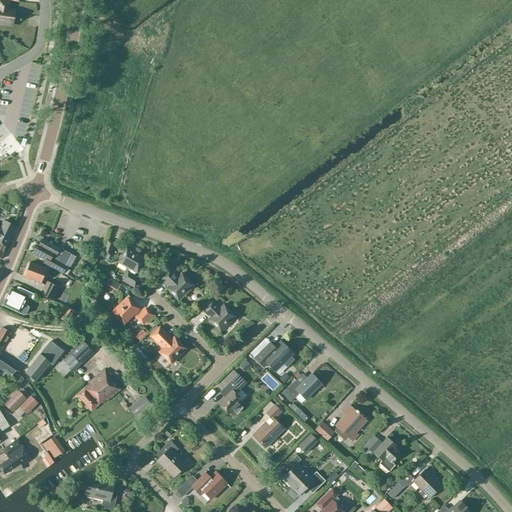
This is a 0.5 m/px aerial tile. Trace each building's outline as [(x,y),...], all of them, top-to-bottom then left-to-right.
[(0,23),(12,26),(14,11),(7,10),(8,3),(0,2),(0,23)] [(0,242),(7,246),(16,228),(10,225),(12,222),(7,219),(5,223),(5,222),(2,227),(0,225),(0,242)] [(38,243),(33,253),(45,260),(44,263),(63,273),(67,266),(70,267),(75,257),(71,254),(60,249),(42,239),(40,244),(38,243)] [(108,241),(103,254),(110,256),(115,243),(108,241)] [(131,269),(129,273),(128,272),(123,280),(134,286),(139,278),(134,275),(136,272),(144,258),(127,248),(119,262),(131,269)] [(24,277),(41,284),(46,268),(30,262),(24,277)] [(178,300),(193,286),(182,274),(178,278),(170,270),(161,279),(169,286),(167,288),(178,300)] [(104,283),(110,287),(114,281),(107,277),(104,283)] [(59,288),(47,282),(41,295),(52,301),(59,288)] [(11,288),(3,305),(5,306),(22,314),(23,315),(25,314),(29,307),(27,305),(24,304),(27,297),(33,299),(35,294),(18,286),(16,291),(13,289),(11,288)] [(124,323),(134,313),(137,316),(136,317),(143,324),(151,315),(145,309),(141,313),(138,310),(138,309),(127,298),(113,312),(124,323)] [(212,302),(208,299),(200,307),(203,310),(204,310),(211,317),(209,319),(221,331),(235,317),(223,305),(219,309),(212,302)] [(66,308),(60,319),(69,323),(75,312),(66,308)] [(160,328),(159,328),(156,326),(149,333),(163,348),(159,352),(170,363),(185,349),(174,338),(172,340),(160,328)] [(0,351),(11,332),(2,327),(0,331),(0,351)] [(135,336),(140,342),(147,335),(142,330),(135,336)] [(51,341),(26,372),(36,380),(50,363),(52,365),(63,351),(51,341)] [(259,353),(255,348),(250,354),(264,368),(267,364),(275,371),(283,363),(286,366),(293,360),(290,357),(293,354),(280,341),(274,348),(269,343),(259,353)] [(63,361),(73,372),(93,352),(83,342),(63,361)] [(137,345),(134,348),(136,350),(136,351),(142,357),(145,361),(148,358),(139,349),(138,349),(139,347),(137,345)] [(17,370),(3,360),(0,364),(0,369),(10,376),(17,370)] [(277,382),(263,368),(256,376),(270,389),(277,382)] [(77,395),(91,411),(103,401),(105,402),(121,389),(105,369),(90,382),(91,383),(77,395)] [(243,400),(236,394),(246,383),(238,374),(222,389),(227,394),(218,404),(229,414),(233,411),(236,414),(243,408),(239,404),(243,400)] [(291,402),(300,393),(306,399),(321,384),(312,374),(300,385),(295,380),(282,394),(291,402)] [(18,390),(5,405),(12,413),(26,398),(18,390)] [(350,401),(349,394),(341,394),(342,402),(350,401)] [(27,415),(38,403),(30,395),(19,407),(27,415)] [(330,426),(342,414),(334,405),(322,417),(330,426)] [(271,418),(253,436),(265,448),(284,430),(273,419),(281,412),(274,406),(266,414),(271,418)] [(337,426),(353,441),(358,435),(355,432),(365,420),(366,421),(366,420),(350,406),(343,413),(346,417),(337,427),(337,426)] [(315,430),(327,441),(334,433),(322,423),(315,430)] [(318,441),(310,434),(298,446),(305,454),(318,441)] [(43,444),(48,450),(54,459),(64,451),(54,437),(43,444)] [(9,459),(0,465),(0,466),(5,473),(11,469),(12,472),(22,469),(21,466),(31,459),(18,438),(3,450),(9,459)] [(375,442),(367,452),(375,460),(378,457),(382,460),(379,463),(380,464),(388,471),(389,472),(389,471),(395,466),(394,466),(395,465),(394,464),(392,462),(400,454),(394,449),(396,446),(387,438),(379,447),(375,442)] [(155,455),(160,460),(158,462),(172,477),(185,464),(174,453),(178,449),(170,440),(155,455)] [(118,447),(112,453),(117,457),(123,451),(118,447)] [(283,478),(291,486),(305,472),(297,464),(301,460),(297,455),(286,466),(290,470),(283,478)] [(425,470),(413,481),(429,497),(441,486),(425,470)] [(205,473),(191,486),(200,495),(204,492),(211,499),(227,484),(216,472),(210,478),(205,473)] [(311,477),(305,472),(291,486),(299,495),(307,487),(313,493),(325,481),(316,472),(311,477)] [(397,482),(398,483),(399,483),(403,488),(406,486),(409,486),(413,483),(411,481),(413,479),(407,472),(402,477),(397,482)] [(113,482),(91,477),(86,497),(103,500),(101,508),(114,510),(119,489),(112,487),(113,482)] [(176,491),(182,497),(191,489),(185,483),(176,491)] [(396,495),(403,488),(399,483),(391,490),(396,495)] [(322,510),(319,511),(344,511),(333,500),(338,494),(332,488),(316,504),(322,510)] [(376,508),(379,511),(389,504),(384,499),(376,508)] [(467,511),(459,503),(449,511),(467,511)]
